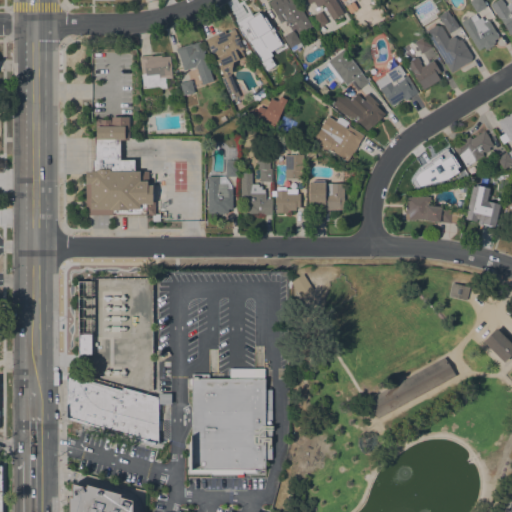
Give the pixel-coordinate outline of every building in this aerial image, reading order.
[(294,0),(311,25),(301,31),(295,21),(288,26),(284,20),(280,23),(276,17),(277,16),(268,2),(271,0),(294,0)] [(335,0),(344,13),(332,20),(325,9),(323,10),(322,8),(324,7),(322,4),(316,8),(312,1),(309,4),(306,0),(335,0)] [(476,12),(469,1),(472,0),(482,0),(486,6),(476,12)] [(490,4),(496,0),(501,0),(505,6),(510,3),(511,5),(511,32),(510,34),(499,17),(498,17),(490,4)] [(282,46),(273,51),(262,34),(253,40),(242,22),(247,19),(245,16),(253,12),(259,8),(282,46)] [(442,22),(441,23),(440,21),(440,20),(438,16),(446,10),(450,17),(452,16),(459,27),(449,33),(442,22)] [(328,22),(317,29),(310,18),(320,11),(328,22)] [(460,22),(469,17),(469,18),(475,14),(478,19),(481,17),(484,22),(488,20),(499,37),(494,40),(495,42),(493,44),(494,45),(486,50),(483,46),(478,50),(460,22)] [(448,39),(453,36),(459,40),(461,39),(472,56),(471,60),(450,73),(425,31),(436,25),(440,26),(448,39)] [(205,39),(224,31),(225,33),(235,29),(243,49),(241,50),(245,58),(238,61),(238,60),(233,62),(231,72),(223,76),(216,60),(219,59),(218,57),(214,59),(205,39)] [(300,42),(301,45),(292,51),(282,37),(292,30),(300,42)] [(431,47),(421,53),(414,42),(424,36),(431,47)] [(213,81),(202,84),(196,66),(183,70),(178,53),(177,53),(175,49),(191,43),(191,44),(200,41),(213,81)] [(395,47),(405,41),(408,46),(410,45),(420,62),(423,60),(424,61),(426,59),(428,63),(433,60),(440,72),(436,74),(439,79),(428,85),(429,86),(425,89),(424,88),(423,89),(420,85),(419,86),(418,84),(419,83),(418,82),(417,82),(414,76),(406,63),(406,64),(395,47)] [(340,42),(343,47),(338,50),(335,45),(340,42)] [(328,46),(332,43),(337,50),(332,53),(328,46)] [(268,55),(257,62),(251,51),(261,45),(268,55)] [(328,61),(343,50),(367,82),(358,89),(352,81),(346,85),(328,61)] [(172,78),(165,78),(166,88),(159,89),(159,87),(143,89),(139,56),(151,55),(151,56),(161,55),(161,57),(169,56),(172,78)] [(417,92),(404,100),(403,98),(390,106),(375,81),(385,74),(385,73),(398,65),(404,74),(402,75),(403,77),(406,75),(417,92)] [(239,96),(231,99),(224,82),(232,79),(239,96)] [(194,92),(182,95),(179,83),(191,80),(194,92)] [(263,87),(267,94),(255,102),(251,95),(263,87)] [(378,119),(372,126),(371,125),(366,130),(357,120),(356,121),(352,117),(350,119),(332,105),(341,93),(350,100),(357,93),(361,98),(365,94),(383,113),(378,119)] [(274,125),(250,114),(252,109),(256,110),(258,105),(265,108),(270,97),(277,100),(279,95),(286,99),(274,125)] [(511,142),(509,141),(508,140),(503,144),(498,137),(503,133),(499,126),(499,125),(497,122),(511,112),(511,142)] [(326,151),(311,141),(327,116),(346,129),(348,126),(363,136),(358,144),(358,145),(354,152),(353,152),(347,161),(343,159),(344,158),(328,148),(326,151)] [(112,214),(112,215),(103,215),(86,215),(85,171),(93,171),(93,160),(94,160),(94,136),(95,136),(95,119),(103,119),(110,119),(110,125),(111,125),(111,117),(128,117),(129,136),(129,140),(119,140),(120,159),(134,159),(134,171),(137,171),(137,214),(112,214)] [(484,130),(491,141),(490,141),(491,143),(492,142),(493,144),(492,145),(493,146),(491,147),(490,147),(488,148),(490,150),(485,153),(484,151),(481,152),(483,155),(480,157),(481,158),(476,161),(475,160),(474,161),(475,162),(470,165),(469,164),(465,167),(453,146),(469,136),(471,139),(484,130)] [(306,159),(306,150),(315,151),(315,159),(306,159)] [(421,168),(446,151),(459,172),(448,179),(442,184),(439,180),(433,184),(432,182),(430,183),(421,168)] [(271,182),(259,182),(259,169),(256,169),(256,152),(269,152),(270,168),(271,168),(271,182)] [(511,161),(511,163),(503,169),(496,158),(506,152),(511,161)] [(285,154),(303,154),(303,171),(299,171),(299,178),(297,178),(297,180),(287,180),(287,178),(284,178),(285,154)] [(226,161),(228,161),(228,160),(238,160),(237,176),(225,176),(226,161)] [(137,171),(148,171),(148,185),(152,185),(152,200),(155,200),(155,215),(146,215),(146,214),(137,214),(137,171)] [(272,215),(259,215),(259,213),(243,213),(243,198),(240,198),(240,173),(251,173),(251,184),(258,184),(259,185),(259,186),(261,186),(261,189),(264,189),(264,192),(265,192),(265,199),(272,199),(272,215)] [(207,176),(224,176),(227,180),(231,186),(231,188),(232,188),(232,209),(228,209),(228,213),(207,213),(207,176)] [(344,210),(329,210),(329,213),(325,213),(309,213),(309,203),(309,182),(313,182),(313,180),(324,180),(324,182),(325,182),(325,183),(344,183),(344,210)] [(494,226),(475,222),(476,218),(466,216),(472,187),(475,187),(476,186),(489,188),(486,203),(499,206),(494,226)] [(300,207),(295,207),(295,210),(289,210),(289,213),(276,213),(276,205),(275,205),(275,197),(276,197),(276,196),(272,196),(272,191),(275,191),(275,190),(276,190),(276,188),(285,188),(285,190),(286,190),(297,190),(297,193),(300,193),(300,207)] [(511,228),(501,225),(505,213),(502,212),(503,207),(507,208),(511,193),(511,228)] [(405,203),(406,203),(406,196),(429,196),(429,205),(441,207),(441,208),(452,210),(451,212),(458,213),(458,215),(462,216),(462,221),(457,221),(457,223),(450,222),(450,223),(425,220),(425,219),(415,219),(405,219),(405,203)] [(291,282),(303,274),(313,289),(300,297),(291,282)] [(466,301),(448,296),(452,282),(469,287),(466,301)] [(511,344),(511,354),(504,362),(482,342),(496,328),(511,344)] [(91,354),(78,354),(78,335),(83,335),(83,333),(90,333),(90,334),(91,334),(91,354)] [(376,418),(365,399),(443,356),(453,375),(376,418)] [(202,475),(202,474),(187,474),(187,401),(192,401),(192,373),(208,373),(208,378),(265,378),(265,410),(271,410),(271,459),(265,459),(265,471),(253,471),(253,475),(202,475)] [(66,418),(62,418),(62,405),(66,406),(66,375),(122,391),(122,388),(145,395),(157,398),(157,449),(66,423),(66,418)] [(171,393),(171,404),(159,404),(159,393),(171,393)] [(87,487),(87,485),(122,494),(121,497),(133,501),(133,511),(69,511),(69,497),(73,498),(72,484),(87,487)]
